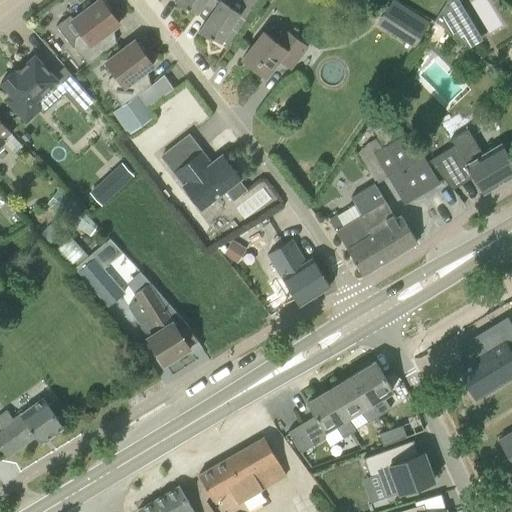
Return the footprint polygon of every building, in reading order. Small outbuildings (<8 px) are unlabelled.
[(87,64),(117,42),(116,41),(108,31),(120,23),(112,13),(113,8),(107,1),(102,0),(98,0),(72,20),(81,32),(75,37),(74,46),(87,64)] [(203,4),(206,0),(176,0),(175,1),(187,9),(189,7),(197,13),(203,4)] [(206,0),(203,4),(213,11),(199,30),(211,39),(213,37),(221,42),(239,15),(246,19),(258,1),(258,0),(206,0)] [(470,47),(476,43),(455,8),(461,4),(458,0),(447,0),(434,20),(470,47)] [(378,25),(414,46),(428,23),(393,1),(378,25)] [(243,58),(266,76),(279,59),(291,68),(307,47),(285,30),(276,41),(264,31),(243,58)] [(150,83),(150,82),(149,82),(142,73),(153,65),(146,55),(146,49),(141,42),(136,42),(135,40),(106,62),(115,74),(109,79),(107,88),(120,105),(150,83)] [(35,55),(17,72),(15,70),(1,82),(12,94),(6,99),(26,121),(41,107),(35,101),(58,80),(35,55)] [(416,83),(401,73),(389,89),(405,100),(416,83)] [(74,76),(60,89),(82,112),(95,101),(74,76)] [(383,99),(390,87),(376,78),(369,90),(383,99)] [(151,116),(137,95),(113,112),(128,132),(151,116)] [(0,150),(3,147),(0,144),(3,141),(2,139),(10,131),(0,119),(0,150)] [(424,157),(391,119),(374,130),(384,148),(375,153),(405,202),(439,182),(424,157)] [(473,177),(483,193),(511,175),(511,159),(502,143),(483,154),(471,132),(453,143),(455,145),(429,160),(453,189),(473,177)] [(202,207),(240,177),(236,171),(239,168),(232,158),(228,161),(222,154),(211,163),(201,150),(174,171),(202,207)] [(106,178),(90,193),(102,206),(118,191),(106,178)] [(66,218),(77,203),(64,193),(59,200),(53,208),(66,218)] [(402,215),(396,219),(385,200),(362,214),(356,204),(330,220),(363,275),(380,264),(379,263),(415,241),(415,243),(417,242),(402,215)] [(83,230),(91,219),(77,203),(66,218),(83,230)] [(84,252),(70,236),(55,250),(69,266),(84,252)] [(330,286),(313,258),(306,262),(291,239),(268,254),(282,277),(270,283),(279,297),(290,291),(299,305),(330,286)] [(246,248),(233,240),(223,254),(237,263),(246,248)] [(105,307),(123,294),(94,258),(77,271),(105,307)] [(189,347),(198,341),(189,326),(180,332),(149,283),(146,285),(135,272),(125,281),(134,292),(138,299),(129,305),(148,336),(147,336),(164,364),(190,348),(189,347)] [(485,352),(458,368),(476,398),(511,376),(511,326),(507,318),(476,337),(485,352)] [(364,389),(379,415),(391,408),(383,395),(393,390),(376,361),(351,376),(361,391),(364,389)] [(351,376),(329,389),(347,417),(348,417),(359,410),(369,421),(379,415),(364,389),(361,391),(351,376)] [(315,415),(300,424),(313,445),(326,438),(325,430),(334,425),(342,438),(355,430),(348,417),(347,417),(329,389),(307,402),(315,415)] [(42,442),(63,427),(43,398),(13,419),(10,414),(4,418),(3,416),(0,417),(0,445),(7,456),(36,435),(42,442)] [(300,424),(288,431),(301,452),(313,445),(300,424)] [(402,425),(390,429),(395,441),(407,437),(402,425)] [(395,441),(390,429),(379,433),(383,445),(395,441)] [(511,433),(500,441),(511,460),(511,433)] [(288,477),(265,437),(199,475),(214,501),(231,491),(239,505),(288,477)] [(394,478),(399,493),(434,480),(427,461),(424,462),(421,453),(418,454),(413,439),(363,457),(370,476),(377,474),(380,481),(394,478)] [(194,511),(179,486),(138,510),(139,511),(194,511)] [(437,511),(428,511),(426,503),(396,511),(449,511),(448,509),(437,511)]
